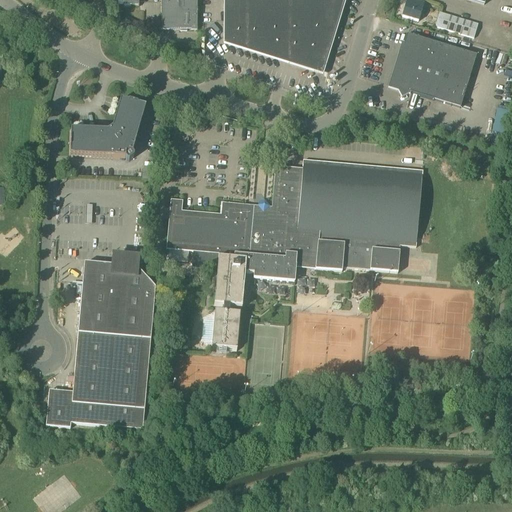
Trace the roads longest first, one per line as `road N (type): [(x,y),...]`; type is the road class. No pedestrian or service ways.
road 1 (unclassified): [(42,334),(51,136),(76,51)]
road 2 (unclassified): [(189,93),(322,123),(336,110),(371,0)]
road 3 (unclassified): [(189,93),(76,51)]
